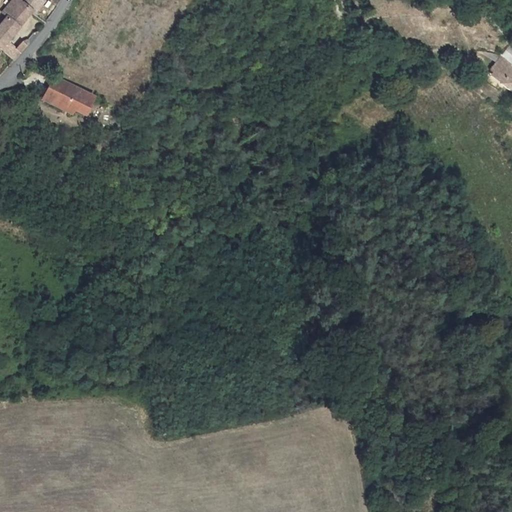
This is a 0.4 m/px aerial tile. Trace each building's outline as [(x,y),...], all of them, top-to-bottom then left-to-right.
[(7,0),(0,9),(0,11),(7,17),(22,0),(21,0),(7,0)] [(21,0),(22,0),(7,17),(0,25),(0,48),(15,61),(29,44),(23,39),(16,47),(8,40),(33,12),(36,14),(47,0),(21,0)] [(492,71),(489,75),(499,84),(502,80),(493,73),(503,62),(500,58),(490,69),(492,71)] [(502,80),(499,84),(510,94),(511,92),(511,66),(511,68),(503,62),(493,73),(502,80)] [(99,98),(55,77),(51,87),(62,92),(59,98),(79,107),(92,113),(99,98)] [(62,92),(51,87),(45,98),(77,113),(79,107),(59,98),(62,92)]
